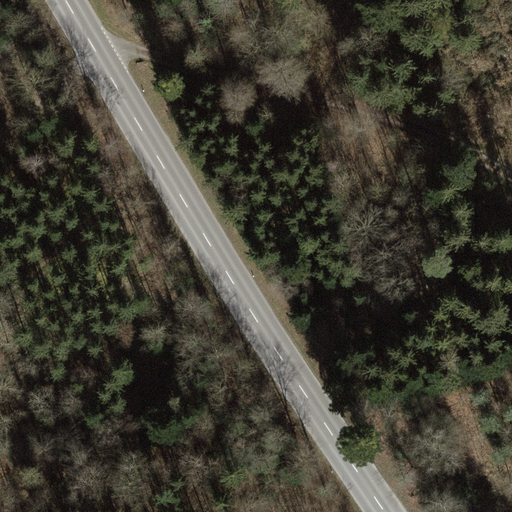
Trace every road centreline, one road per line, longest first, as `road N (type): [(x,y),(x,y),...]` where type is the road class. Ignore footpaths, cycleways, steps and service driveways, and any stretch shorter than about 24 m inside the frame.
road 1 (tertiary): [(389,511),(74,0)]
road 2 (track): [(0,136),(60,71),(103,48),(400,119),(511,183)]
